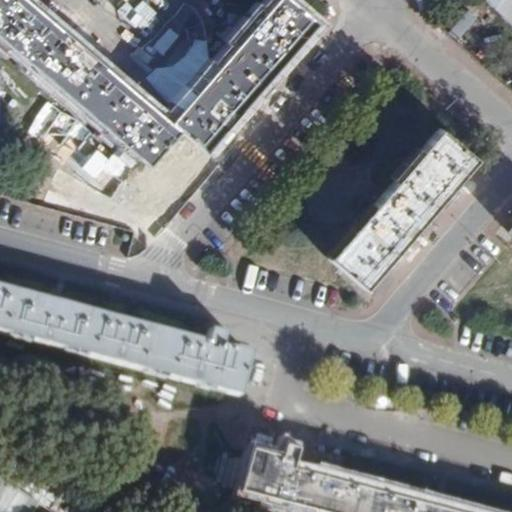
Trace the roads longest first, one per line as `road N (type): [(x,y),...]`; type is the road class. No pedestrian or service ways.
road 1 (residential): [(142,281),(378,11)]
road 2 (residential): [(301,325),(287,398),(511,462)]
road 3 (residential): [(372,344),(511,177)]
road 4 (residential): [(511,127),(378,11)]
road 5 (residential): [(142,281),(301,325)]
road 6 (residential): [(0,241),(142,281)]
road 7 (residential): [(511,379),(372,344)]
